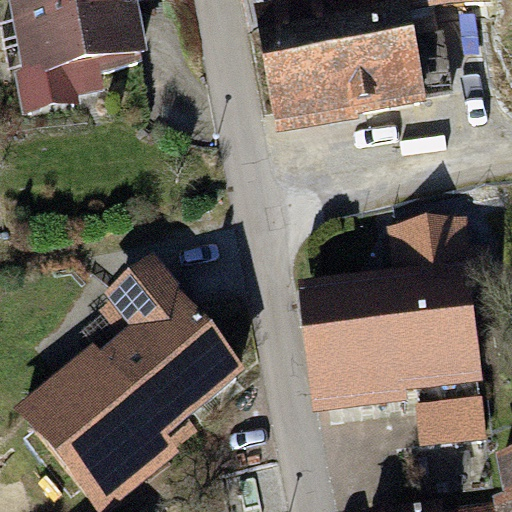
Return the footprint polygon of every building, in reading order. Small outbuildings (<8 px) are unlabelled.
[(129,0),(2,0),(18,80),(78,69),(81,86),(144,74),(129,0)] [(303,0),(304,5),(261,12),(285,142),(427,116),(405,0),(303,0)] [(385,273),(295,287),(316,426),(482,400),(467,306),(497,301),(489,250),(468,253),(462,215),(378,227),(385,273)] [(249,379),(151,254),(85,305),(115,344),(13,424),(81,511),(109,511),(175,461),(163,445),(249,379)] [(511,511),(511,450),(487,455),(496,496),(484,498),(452,506),(450,511),(511,511)] [(432,511),(430,498),(354,509),(354,511),(432,511)]
